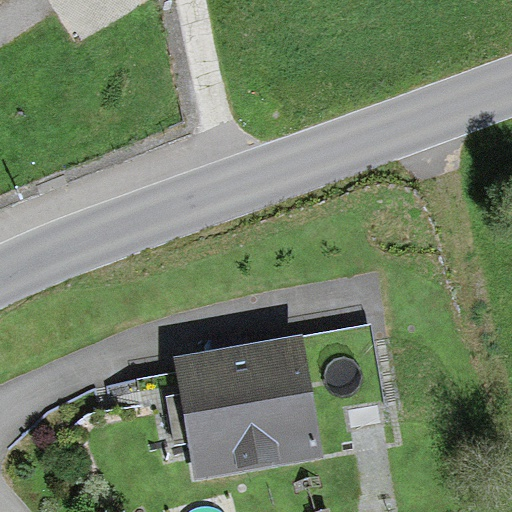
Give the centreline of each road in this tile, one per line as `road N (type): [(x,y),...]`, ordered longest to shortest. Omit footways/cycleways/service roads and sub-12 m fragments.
road 1 (tertiary): [(511,84),(0,275)]
road 2 (track): [(227,187),(191,0)]
